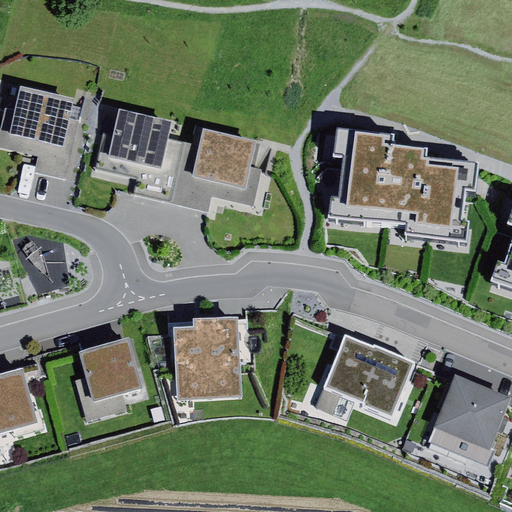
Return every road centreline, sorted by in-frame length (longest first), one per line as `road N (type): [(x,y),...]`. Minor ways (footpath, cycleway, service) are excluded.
road 1 (residential): [(511,364),(342,300),(329,283),(263,274),(240,289),(129,303)]
road 2 (residential): [(0,207),(95,233),(116,259),(129,303)]
road 3 (residential): [(129,303),(0,339)]
